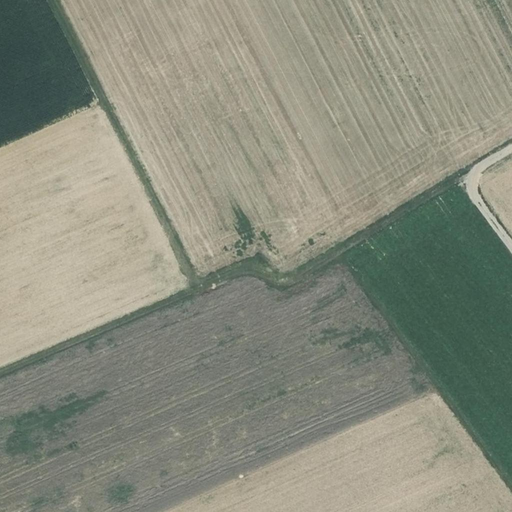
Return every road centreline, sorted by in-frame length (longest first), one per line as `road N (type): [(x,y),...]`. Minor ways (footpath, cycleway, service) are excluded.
road 1 (track): [(463,179),(343,252),(511,483)]
road 2 (track): [(0,372),(254,264),(283,285),(343,252)]
road 3 (track): [(196,289),(53,0)]
road 4 (track): [(511,149),(463,179),(511,245)]
